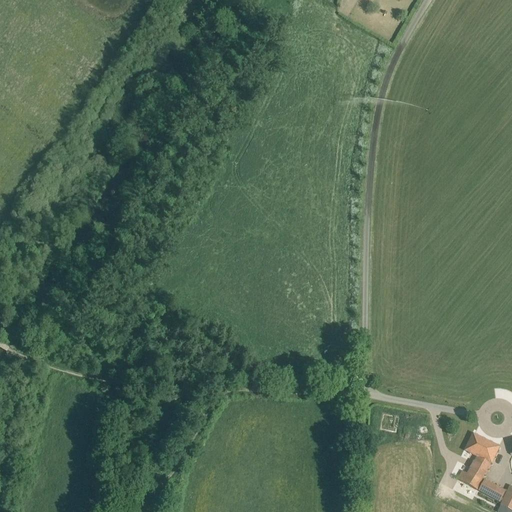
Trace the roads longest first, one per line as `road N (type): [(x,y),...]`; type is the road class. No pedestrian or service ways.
road 1 (unclassified): [(368,390),(371,133),(378,89),(426,0)]
road 2 (track): [(220,384),(159,478),(115,491),(101,499),(99,511)]
